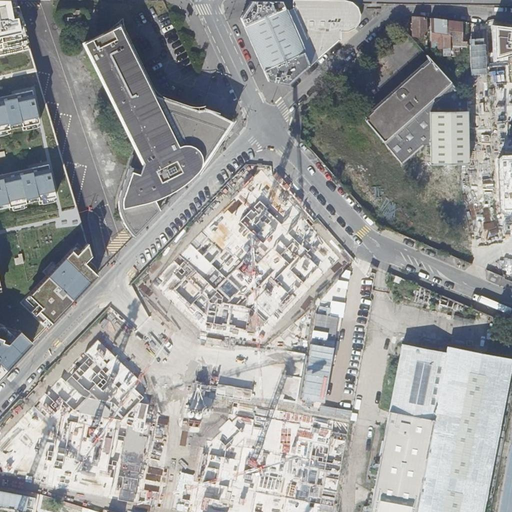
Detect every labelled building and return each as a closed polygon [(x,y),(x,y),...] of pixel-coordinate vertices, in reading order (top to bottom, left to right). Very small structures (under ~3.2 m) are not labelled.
[(0,0),(0,54),(28,48),(12,0),(0,0)] [(308,68),(284,12),(280,2),(250,2),(239,19),(262,68),(268,82),(287,86),(308,68)] [(308,68),(337,42),(337,32),(349,30),(352,28),(355,24),(357,16),(354,9),(347,3),(293,3),(293,8),(284,12),(308,68)] [(425,37),(425,19),(411,17),(412,37),(425,37)] [(447,21),(429,19),(430,49),(442,49),(442,56),(448,56),(447,21)] [(448,56),(454,56),(454,51),(458,51),(458,47),(466,47),(465,23),(447,21),(448,56)] [(511,27),(492,25),(491,59),(511,53),(511,27)] [(189,180),(198,171),(201,165),(201,157),(197,151),(193,147),(184,146),(178,147),(153,95),(118,26),(82,44),(136,154),(131,168),(128,168),(118,199),(119,208),(155,199),(170,192),(189,180)] [(467,100),(430,60),(403,84),(407,89),(384,108),(380,104),(362,120),(401,164),(429,140),(429,110),(467,109),(467,100)] [(407,89),(403,84),(380,104),(384,108),(407,89)] [(201,165),(198,170),(232,121),(153,95),(178,147),(184,146),(193,147),(197,151),(201,157),(201,165)] [(36,116),(31,98),(15,101),(14,97),(0,100),(1,104),(0,103),(0,123),(6,122),(6,125),(20,121),(20,119),(36,116)] [(429,140),(430,165),(468,164),(467,109),(429,110),(429,140)] [(511,207),(511,158),(498,159),(500,207),(511,207)] [(52,189),(48,170),(32,174),(31,171),(17,174),(18,177),(2,180),(2,177),(0,177),(0,203),(7,201),(7,199),(22,195),(23,198),(36,195),(36,193),(52,189)] [(155,199),(119,208),(123,219),(128,228),(135,235),(160,210),(155,199)] [(34,313),(47,324),(95,273),(82,261),(90,253),(77,241),(29,292),(43,304),(34,313)] [(351,287),(348,311),(365,313),(368,289),(351,287)] [(325,358),(345,358),(344,308),(325,308),(325,358)] [(0,372),(32,340),(19,328),(6,340),(1,338),(2,336),(0,334),(0,372)] [(446,353),(401,346),(389,413),(434,421),(415,511),(482,511),(511,360),(447,348),(446,353)] [(343,389),(334,389),(334,419),(344,419),(343,389)] [(415,511),(434,421),(389,413),(369,511),(415,511)]
